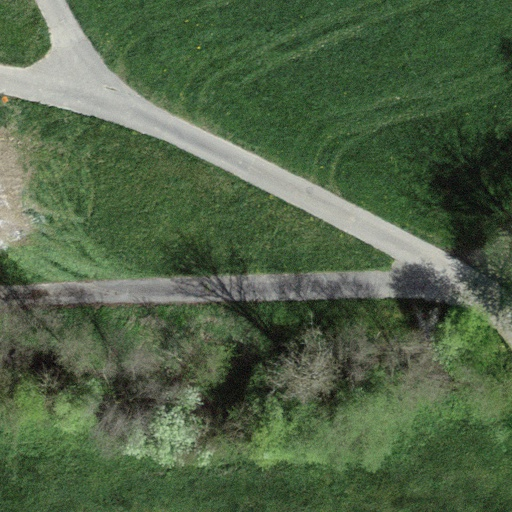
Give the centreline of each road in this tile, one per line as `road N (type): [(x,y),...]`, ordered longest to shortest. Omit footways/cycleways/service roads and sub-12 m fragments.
road 1 (track): [(479,292),(360,283),(0,296)]
road 2 (track): [(479,292),(194,138),(112,105)]
road 3 (track): [(112,105),(51,0)]
